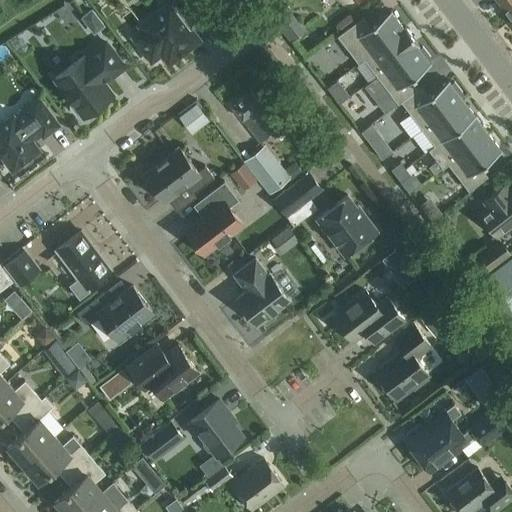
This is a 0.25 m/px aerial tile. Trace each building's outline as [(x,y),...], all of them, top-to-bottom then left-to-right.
[(148,34),(138,42),(152,60),(161,52),(169,62),(178,55),(181,56),(190,50),(189,46),(193,44),(186,34),(191,30),(188,26),(199,18),(185,0),(166,0),(170,3),(141,25),(148,34)] [(268,0),(257,0),(264,8),(271,3),(268,0)] [(511,0),(498,0),(511,17),(511,0)] [(284,3),(269,15),(290,41),(304,28),(284,3)] [(81,17),(94,34),(105,25),(92,9),(81,17)] [(353,23),(343,31),(347,35),(351,40),(348,42),(345,45),(351,53),(358,62),(381,45),(404,27),(397,19),(391,11),(392,11),(391,10),(380,18),(370,26),(366,21),(362,16),(353,23)] [(381,45),(358,62),(359,63),(362,61),(365,59),(371,67),(377,75),(398,59),(418,43),(412,35),(405,26),(404,27),(381,45)] [(84,56),(55,78),(74,102),(71,104),(71,106),(76,113),(78,113),(81,111),(84,116),(113,94),(103,81),(110,75),(111,76),(124,66),(106,42),(85,58),(84,56)] [(398,59),(377,75),(387,89),(398,103),(401,101),(409,95),(417,88),(413,84),(410,79),(420,71),(431,63),(430,62),(429,61),(427,59),(431,56),(427,51),(423,46),(420,49),(418,46),(419,45),(418,43),(398,59)] [(338,79),(327,87),(339,103),(349,95),(338,79)] [(409,95),(401,101),(411,114),(421,128),(441,112),(461,97),(459,94),(461,93),(462,92),(458,87),(455,82),(453,83),(451,84),(450,82),(449,81),(449,80),(438,88),(427,96),(424,91),(420,86),(417,88),(409,95)] [(288,120),(260,83),(232,105),(260,141),(288,120)] [(0,124),(0,153),(13,170),(21,164),(25,165),(32,160),(32,156),(40,150),(33,140),(42,133),(44,136),(59,125),(38,96),(22,108),(24,111),(15,118),(13,115),(0,124)] [(441,112),(421,128),(428,136),(434,145),(444,137),(454,129),(464,122),(474,114),(468,106),(461,97),(441,112)] [(198,103),(180,116),(193,132),(210,119),(198,103)] [(434,145),(429,149),(433,154),(437,160),(439,163),(442,166),(442,167),(453,158),(465,149),(476,141),(488,132),(481,124),(475,116),(476,115),(475,115),(475,114),(474,115),(474,114),(464,122),(454,129),(444,137),(434,145)] [(366,127),(362,131),(367,138),(376,131),(371,124),(366,127)] [(453,158),(442,167),(443,168),(445,165),(448,163),(458,177),(469,190),(478,183),(488,176),(484,171),(480,166),(491,158),(502,150),(501,149),(494,141),(488,132),(476,141),(465,149),(453,158)] [(265,143),(243,161),(270,194),(292,176),(285,168),(265,143)] [(386,144),(377,151),(382,158),(391,151),(386,144)] [(163,198),(185,182),(193,192),(214,176),(205,165),(198,170),(181,147),(145,174),(149,180),(147,182),(147,186),(152,192),(156,194),(159,192),(163,198)] [(437,160),(430,165),(435,171),(442,166),(439,163),(437,160)] [(292,176),(293,177),(302,170),(294,161),(285,168),(292,176)] [(400,161),(391,169),(396,175),(405,168),(400,161)] [(405,168),(396,175),(401,181),(410,174),(405,168)] [(205,254),(243,224),(229,206),(239,199),(225,181),(199,200),(207,210),(205,211),(205,215),(203,217),(203,216),(186,229),(205,254)] [(309,197),(297,181),(275,198),(287,214),(309,197)] [(480,214),(497,236),(511,224),(511,189),(509,192),(504,185),(484,201),(489,207),(480,214)] [(318,217),(346,254),(377,230),(358,204),(356,206),(348,194),(318,217)] [(289,225),(272,239),(283,253),(300,240),(289,225)] [(80,298),(90,290),(87,286),(111,268),(82,230),(57,249),(79,277),(69,284),(80,298)] [(475,258),(477,261),(471,265),(480,277),(486,273),(511,254),(501,240),(475,258)] [(42,269),(26,248),(4,264),(20,286),(42,269)] [(383,257),(382,258),(390,269),(402,259),(394,249),(388,253),(383,257)] [(256,258),(235,274),(248,290),(238,297),(258,323),(262,320),(266,323),(275,316),(273,311),(289,299),(289,298),(299,289),(286,272),(275,280),(270,273),(268,274),(256,258)] [(511,258),(506,263),(478,285),(491,302),(505,319),(511,313),(511,304),(509,300),(501,290),(502,290),(502,289),(511,280),(511,258)] [(0,290),(13,281),(0,263),(0,290)] [(104,292),(77,312),(86,323),(99,314),(116,337),(129,327),(132,330),(142,322),(140,319),(152,310),(134,285),(120,295),(120,296),(112,302),(104,292)] [(14,289),(5,297),(23,317),(32,308),(14,289)] [(353,340),(366,331),(374,342),(405,318),(388,296),(377,304),(366,290),(334,315),(353,340)] [(420,316),(426,324),(439,314),(432,306),(420,316)] [(404,351),(377,371),(383,379),(382,383),(384,387),(387,390),(391,390),(397,398),(412,386),(417,387),(427,379),(427,375),(429,373),(418,359),(419,353),(431,344),(416,324),(396,339),(404,351)] [(70,345),(53,325),(49,328),(66,349),(70,345)] [(55,337),(47,327),(40,333),(39,339),(45,346),(55,337)] [(57,339),(44,349),(65,375),(77,366),(57,339)] [(76,341),(70,345),(66,349),(79,367),(90,359),(76,341)] [(158,343),(128,366),(137,378),(145,372),(165,398),(199,371),(179,344),(166,354),(162,354),(156,346),(158,344),(158,343)] [(0,351),(0,387),(7,381),(0,372),(10,363),(0,351)] [(493,378),(482,363),(467,375),(478,389),(493,378)] [(73,384),(80,385),(87,379),(78,367),(67,376),(73,384)] [(105,379),(116,394),(130,382),(119,368),(105,379)] [(15,389),(7,381),(0,387),(0,418),(12,408),(20,418),(42,399),(25,380),(15,389)] [(45,396),(42,399),(20,418),(28,427),(8,445),(23,463),(55,435),(40,418),(54,406),(45,396)] [(220,399),(191,420),(205,439),(205,444),(209,450),(214,451),(217,455),(244,435),(228,414),(230,412),(220,399)] [(110,433),(120,424),(99,400),(89,408),(110,433)] [(410,437),(407,439),(430,470),(477,434),(484,443),(511,421),(511,407),(506,400),(463,433),(452,419),(461,412),(455,404),(445,410),(424,426),(421,422),(407,433),(410,437)] [(171,418),(140,442),(155,461),(185,437),(171,418)] [(122,427),(113,435),(119,441),(124,441),(130,436),(122,427)] [(55,435),(23,463),(39,480),(59,463),(67,472),(89,454),(81,443),(73,435),(62,444),(55,435)] [(89,454),(67,472),(76,482),(55,500),(65,511),(76,511),(102,490),(95,482),(106,473),(89,454)] [(132,465),(140,474),(150,465),(142,456),(132,465)] [(265,458),(233,482),(253,508),(285,484),(265,458)] [(224,462),(180,497),(187,505),(206,490),(207,492),(212,488),(214,491),(234,475),(224,462)] [(478,467),(447,492),(462,511),(469,511),(485,500),(494,511),(511,497),(511,488),(507,482),(496,491),(478,467)] [(110,499),(102,490),(76,511),(132,511),(137,509),(128,499),(120,490),(110,499)]
